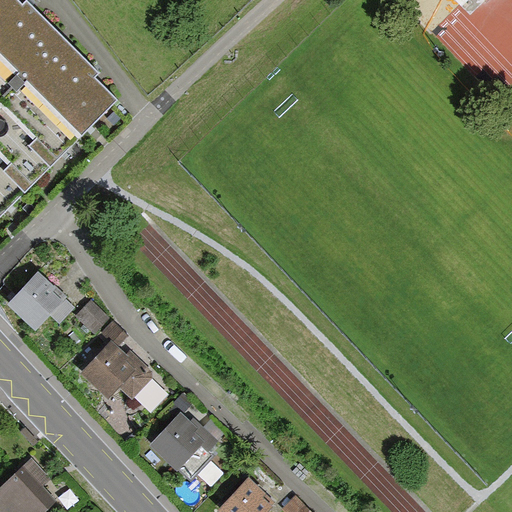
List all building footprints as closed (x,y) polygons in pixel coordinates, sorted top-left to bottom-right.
[(88,127),(117,98),(98,79),(95,76),(100,70),(30,0),(29,0),(23,0),(22,1),(21,0),(0,0),(0,213),(6,207),(65,150),(88,127)] [(54,290),(58,285),(41,269),(16,297),(11,303),(39,328),(65,299),(54,290)] [(81,313),(101,331),(114,315),(94,298),(81,313)] [(134,393),(154,370),(134,353),(115,336),(85,371),(110,393),(120,382),(134,393)] [(211,446),(219,435),(182,407),(152,445),(180,467),(202,439),(211,446)] [(0,511),(37,511),(56,495),(48,486),(45,483),(52,476),(33,456),(0,487),(0,511)] [(264,497),(269,492),(251,477),(221,511),(222,511),(270,511),(275,507),(264,497)] [(291,511),(316,511),(318,509),(299,495),(288,510),(291,511)]
